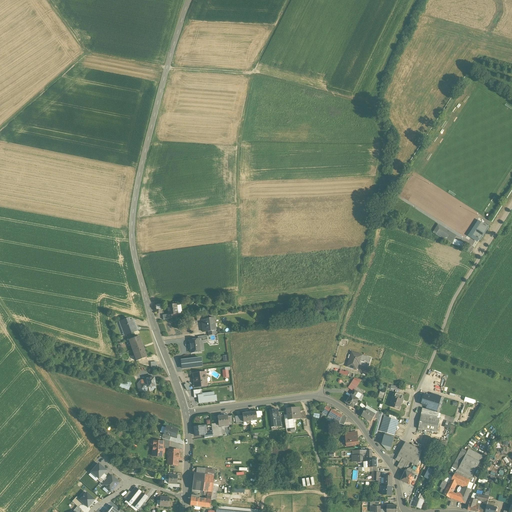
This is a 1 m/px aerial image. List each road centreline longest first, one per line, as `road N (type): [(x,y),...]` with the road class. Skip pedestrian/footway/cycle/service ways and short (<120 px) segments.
road 1 (secondary): [(188,0),(131,224),(142,286),(185,413)]
road 2 (track): [(371,100),(252,74),(86,53)]
road 3 (track): [(389,462),(453,299),(511,206)]
road 4 (track): [(288,0),(252,74),(236,149),(239,256)]
road 5 (track): [(0,301),(105,456)]
road 6 (residential): [(406,511),(389,462),(359,425),(330,401),(303,396)]
road 7 (track): [(147,303),(240,292),(239,256)]
road 8 (track): [(367,244),(239,256)]
